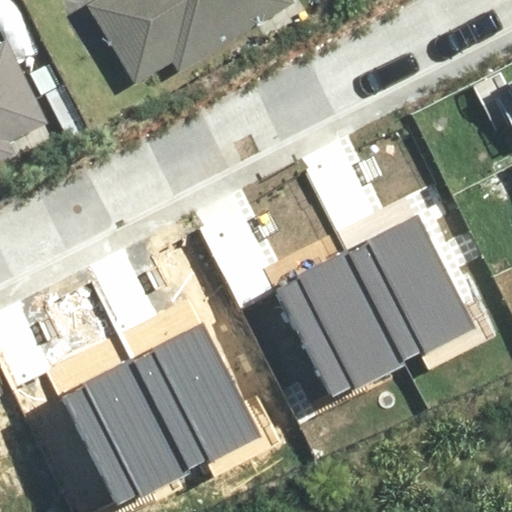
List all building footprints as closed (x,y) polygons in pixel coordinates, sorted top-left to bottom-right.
[(95,0),(89,4),(135,84),(283,0),(95,0)] [(0,162),(17,154),(11,141),(49,122),(7,38),(0,41),(0,162)] [(99,121),(137,101),(115,58),(77,78),(99,121)] [(430,218),(361,251),(414,362),(483,328),(430,218)] [(291,284),(343,395),(414,362),(361,251),(291,284)] [(205,327),(135,360),(189,470),(258,437),(205,327)] [(66,392),(117,504),(189,470),(135,360),(66,392)]
